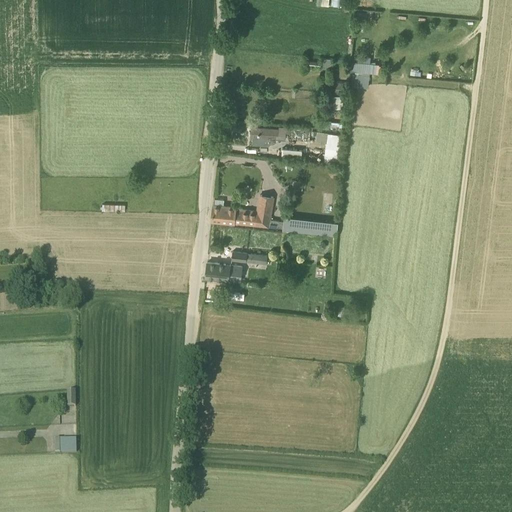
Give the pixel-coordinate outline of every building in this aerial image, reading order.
[(351,86),(368,87),(369,74),(378,74),(378,63),(352,62),(351,86)] [(342,94),(343,82),(335,82),(334,93),(342,94)] [(268,142),(269,138),(278,139),(279,129),(251,127),(250,138),(259,139),(259,141),(268,142)] [(315,139),(324,141),(322,159),(336,161),(339,134),(316,131),(315,139)] [(301,150),(282,148),(281,158),(301,160),(301,150)] [(215,198),(214,206),(213,206),(211,221),(234,223),(268,227),(268,228),(336,236),(340,193),(325,192),(322,221),(284,216),(284,221),(270,219),(274,197),(259,194),(256,210),(235,208),(224,207),(224,199),(215,198)] [(246,261),(247,253),(232,251),(231,260),(246,261)] [(250,262),(266,264),(268,255),(251,253),(250,262)] [(207,262),(205,278),(241,281),(243,266),(207,262)] [(277,279),(275,289),(290,291),(291,281),(277,279)] [(67,407),(76,407),(75,391),(67,391),(67,407)] [(76,440),(60,440),(60,439),(55,439),(55,453),(76,453),(76,440)]
